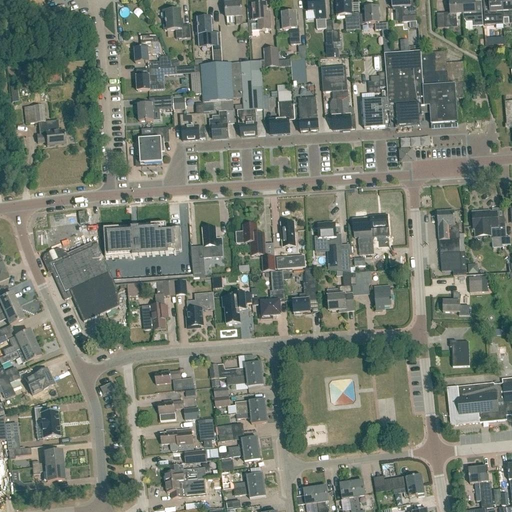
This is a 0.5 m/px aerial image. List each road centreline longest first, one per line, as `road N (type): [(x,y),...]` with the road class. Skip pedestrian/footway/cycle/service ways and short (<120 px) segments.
road 1 (residential): [(177,190),(181,148),(460,131),(485,142),(486,161)]
road 2 (tertiary): [(177,190),(413,174)]
road 3 (residential): [(83,377),(143,356),(275,345)]
road 4 (unclassified): [(110,195),(104,0)]
road 5 (residential): [(83,377),(23,239),(17,206)]
road 6 (residential): [(423,334),(413,174)]
road 7 (residential): [(286,467),(435,453)]
road 8 (residential): [(275,345),(423,334)]
road 9 (residential): [(103,509),(96,410),(83,377)]
road 10 (residential): [(286,467),(275,345)]
